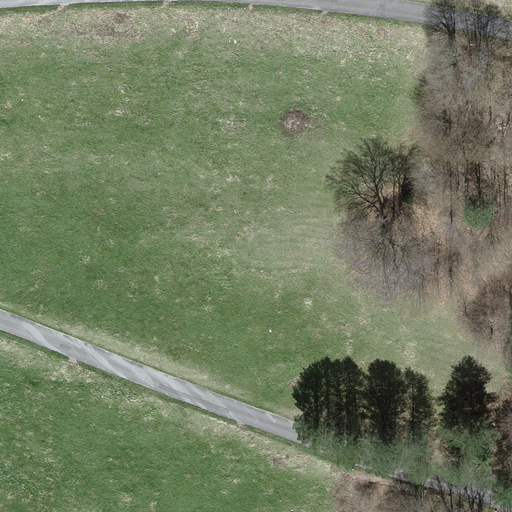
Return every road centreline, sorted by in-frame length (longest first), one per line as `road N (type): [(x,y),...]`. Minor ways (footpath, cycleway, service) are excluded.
road 1 (unclassified): [(0,319),(394,467),(511,501)]
road 2 (unclassified): [(511,36),(292,0)]
